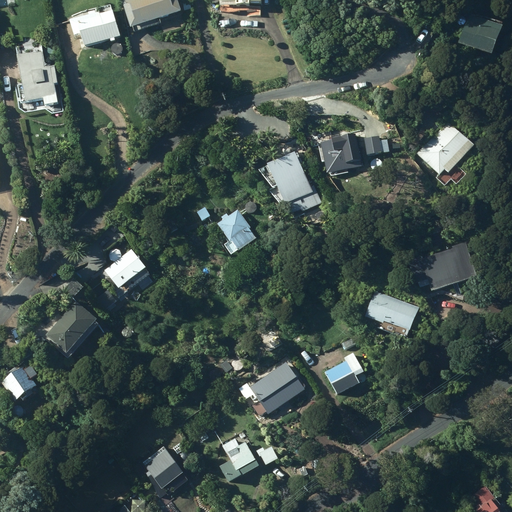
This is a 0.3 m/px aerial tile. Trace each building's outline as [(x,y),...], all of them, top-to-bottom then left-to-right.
[(124,0),(132,26),(183,9),(179,0),(124,0)] [(191,0),(183,2),(184,10),(192,8),(191,0)] [(113,9),(111,5),(99,8),(100,12),(93,13),(93,9),(90,6),(86,6),(83,9),(83,13),(86,15),(71,19),(75,35),(82,33),(85,45),(111,38),(111,40),(116,39),(116,37),(121,35),(115,9),(113,9)] [(461,43),(495,52),(503,24),(469,14),(461,43)] [(27,101),(58,95),(56,83),(60,82),(55,59),(46,61),(45,56),(57,54),(55,43),(43,46),(42,37),(16,42),(27,101)] [(447,111),(452,105),(446,101),(442,106),(447,111)] [(450,171),(476,146),(450,120),(418,152),(440,174),(447,168),(450,171)] [(329,172),(364,165),(357,132),(333,137),(332,131),(320,133),(329,172)] [(365,138),(369,154),(390,150),(388,138),(380,140),(379,135),(365,138)] [(312,187),(296,151),(270,163),(270,165),(264,168),(271,185),(274,187),(279,185),(287,203),(298,199),(303,211),(322,203),(315,186),(312,187)] [(202,220),(210,215),(205,206),(197,212),(202,220)] [(251,227),(238,209),(218,223),(231,240),(232,239),(240,250),(257,238),(250,228),(251,227)] [(433,290),(478,275),(467,241),(453,246),(453,248),(410,262),(417,283),(429,279),(433,290)] [(120,288),(147,267),(132,248),(105,269),(120,288)] [(421,307),(377,291),(367,317),(384,323),(385,320),(412,330),(421,307)] [(98,318),(76,300),(44,337),(69,359),(100,323),(97,321),(98,318)] [(28,333),(33,335),(36,332),(36,328),(32,326),(28,328),(28,333)] [(347,361),(326,371),(338,394),(361,382),(357,375),(365,371),(355,352),(345,357),(347,361)] [(221,364),(227,372),(233,367),(227,359),(221,364)] [(270,414),(306,389),(287,362),(251,387),(261,401),(253,406),(261,416),(268,411),(270,414)] [(1,382),(15,401),(38,385),(24,366),(1,382)] [(203,441),(209,438),(206,431),(199,435),(203,441)] [(230,481),(260,465),(247,441),(239,445),(235,438),(223,445),(232,460),(222,465),(230,481)] [(267,465),(279,458),(273,446),(265,450),(263,447),(257,450),(261,456),(262,455),(267,465)] [(184,472),(167,448),(159,454),(155,448),(142,457),(148,465),(147,466),(163,489),(184,472)] [(309,465),(299,469),(306,485),(316,481),(309,465)] [(502,511),(493,499),(495,498),(486,485),(473,496),(481,507),(478,509),(479,511),(502,511)]
